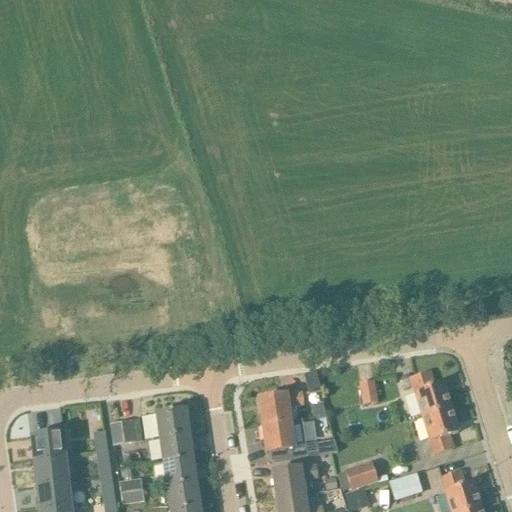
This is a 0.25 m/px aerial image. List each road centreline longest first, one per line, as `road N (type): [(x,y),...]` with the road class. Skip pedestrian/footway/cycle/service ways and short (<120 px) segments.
road 1 (residential): [(217,371),(467,335)]
road 2 (residential): [(0,407),(9,398),(217,371)]
road 3 (residential): [(511,480),(467,335)]
road 4 (residential): [(239,511),(217,371)]
